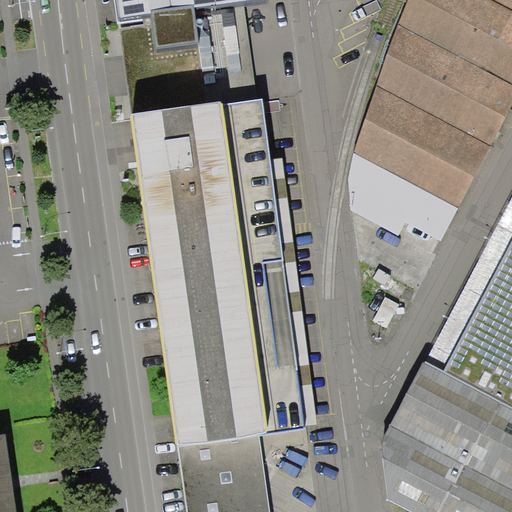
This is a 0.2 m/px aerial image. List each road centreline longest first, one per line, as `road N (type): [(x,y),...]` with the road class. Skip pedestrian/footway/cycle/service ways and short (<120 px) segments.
road 1 (primary): [(127,511),(57,0)]
road 2 (unclassified): [(511,152),(365,429)]
